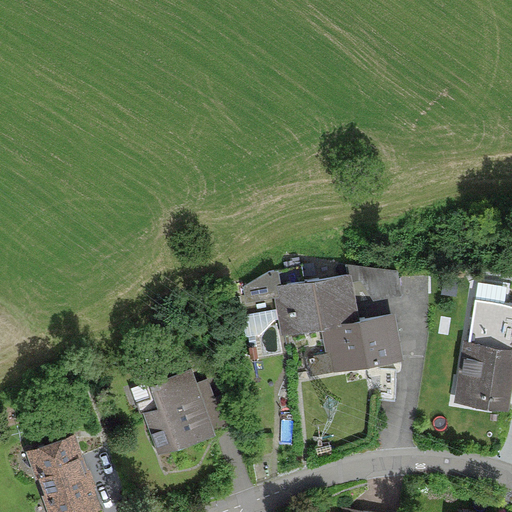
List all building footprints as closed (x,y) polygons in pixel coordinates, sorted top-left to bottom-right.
[(321,320),(360,313),(351,268),(315,275),(282,281),(279,265),(269,267),(244,283),(247,300),(275,294),(281,332),(322,324),(321,320)] [(511,299),(476,295),(470,336),(511,341),(511,299)] [(403,354),(394,306),(371,311),(360,313),(321,320),(322,324),(326,349),(306,353),(310,373),(403,354)] [(511,341),(470,336),(464,336),(455,399),(510,406),(511,393),(511,341)] [(192,358),(150,373),(159,399),(143,405),(159,449),(218,427),(216,422),(234,415),(218,371),(199,378),(192,358)] [(75,425),(25,444),(51,511),(67,511),(103,498),(90,464),(75,425)]
